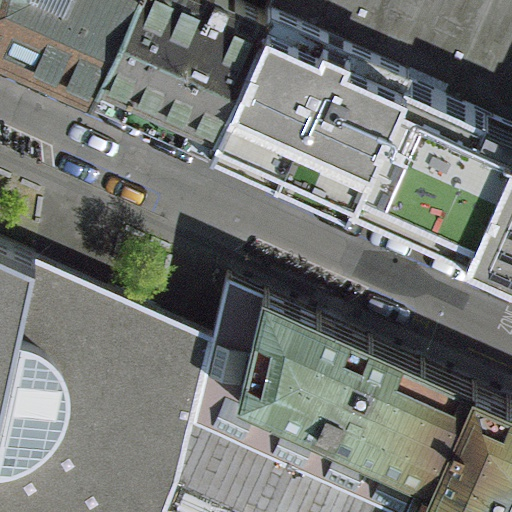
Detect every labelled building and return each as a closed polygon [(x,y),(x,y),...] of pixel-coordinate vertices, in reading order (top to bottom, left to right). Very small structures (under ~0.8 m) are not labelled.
[(0,0),(0,33),(97,77),(131,0),(0,0)] [(267,10),(243,0),(131,0),(97,77),(214,130),(267,10)] [(511,0),(271,0),(271,1),(413,65),(409,73),(511,118),(511,0)] [(271,1),(267,10),(214,130),(355,194),(359,187),(409,73),(413,65),(271,1)] [(511,118),(409,73),(359,187),(511,257),(511,118)] [(0,422),(38,247),(0,230),(0,422)] [(162,511),(197,413),(217,325),(181,310),(38,247),(0,422),(0,511),(162,511)] [(417,511),(419,511),(478,381),(230,270),(217,325),(197,413),(417,511)] [(511,511),(511,395),(478,381),(419,511),(511,511)] [(417,511),(197,413),(162,511),(417,511)]
